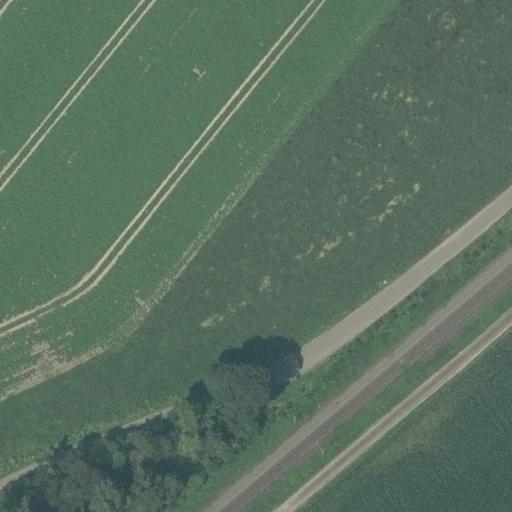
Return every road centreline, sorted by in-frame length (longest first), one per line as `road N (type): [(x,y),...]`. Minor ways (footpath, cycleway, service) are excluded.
road 1 (unclassified): [(0,488),(296,359),(511,196)]
road 2 (track): [(511,313),(282,511)]
